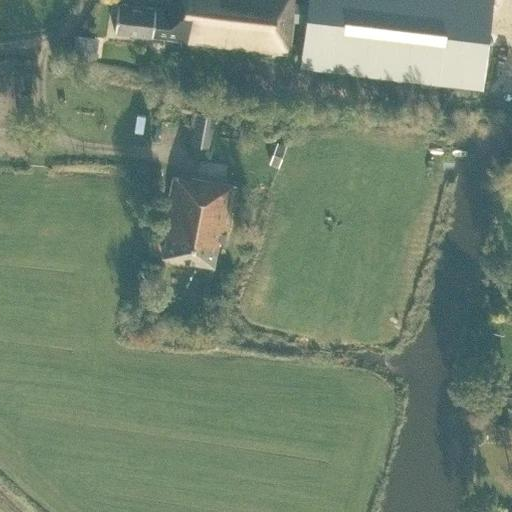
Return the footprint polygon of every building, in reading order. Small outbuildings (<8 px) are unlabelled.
[(117,4),(113,32),(179,40),(179,46),(285,59),(286,54),(290,20),(292,4),(292,0),(163,0),(162,9),(117,4)] [(292,4),(290,20),(304,22),(299,66),(480,87),(490,0),(341,0),(341,8),(307,4),(307,5),(292,4)] [(197,113),(191,145),(208,148),(213,116),(197,113)] [(276,144),(268,165),(278,168),(286,147),(276,144)] [(224,243),(234,186),(190,178),(190,180),(172,177),(161,237),(166,238),(162,258),(213,267),(217,243),(224,243)]
